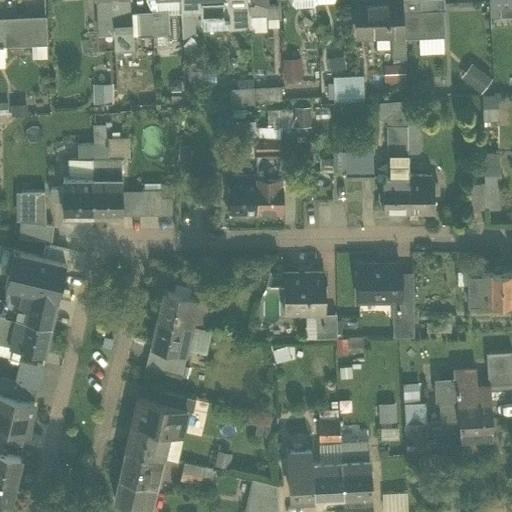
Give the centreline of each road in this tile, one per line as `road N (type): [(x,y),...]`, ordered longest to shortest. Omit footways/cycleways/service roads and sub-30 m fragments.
road 1 (residential): [(511,237),(149,238)]
road 2 (residential): [(149,238),(98,238),(33,511)]
road 3 (residential): [(149,238),(81,511)]
